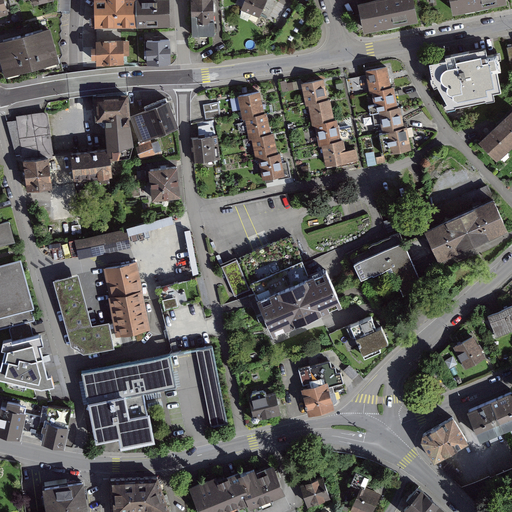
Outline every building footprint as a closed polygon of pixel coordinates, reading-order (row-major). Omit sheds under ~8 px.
[(4,0),(0,0),(0,13),(8,11),(4,0)] [(70,0),(59,0),(60,12),(71,12),(70,0)] [(88,0),(90,35),(120,33),(131,33),(130,6),(129,0),(88,0)] [(216,0),(188,0),(191,41),(219,40),(216,0)] [(255,25),(262,7),(244,0),(238,0),(232,15),(255,25)] [(366,0),(363,1),(370,32),(420,21),(415,0),(366,0)] [(454,0),(457,13),(511,4),(510,0),(454,0)] [(166,5),(130,6),(131,33),(167,31),(166,5)] [(311,11),(301,6),(275,43),(263,44),(259,55),(294,50),(311,23),(311,11)] [(41,29),(15,36),(25,74),(38,71),(42,67),(50,65),(41,29)] [(120,33),(90,35),(92,65),(122,63),(120,33)] [(15,36),(0,39),(0,60),(4,77),(10,75),(13,77),(25,74),(15,36)] [(169,63),(168,40),(143,41),(144,64),(169,63)] [(506,70),(498,45),(465,55),(463,50),(442,57),(443,61),(427,66),(429,75),(434,75),(436,84),(454,114),(495,102),(493,96),(506,92),(500,71),(506,70)] [(389,86),(384,67),(364,71),(365,76),(347,79),(350,95),(371,90),(389,86)] [(321,78),(298,84),(302,103),(325,97),(321,78)] [(389,86),(371,90),(373,99),(361,101),(362,110),(373,108),(396,103),(393,86),(389,86)] [(257,91),(235,96),(240,118),(246,117),(262,112),(257,91)] [(126,95),(96,96),(98,117),(106,116),(108,140),(132,146),(126,95)] [(179,123),(166,97),(129,115),(141,141),(179,123)] [(330,97),(308,102),(313,120),(334,114),(330,97)] [(218,101),(204,104),(207,119),(221,116),(218,101)] [(406,120),(402,102),(396,103),(373,108),(375,118),(380,117),(382,125),(388,124),(406,120)] [(511,143),(511,110),(510,109),(478,142),(496,160),(511,143)] [(267,111),(246,117),(250,135),(255,134),(272,130),(267,111)] [(45,112),(18,117),(25,160),(48,157),(52,156),(45,112)] [(337,113),(316,119),(322,139),(343,134),(337,113)] [(406,120),(388,124),(392,144),(412,140),(409,120),(406,120)] [(219,160),(216,122),(198,124),(200,136),(191,137),(194,162),(219,160)] [(277,129),(255,134),(260,153),(281,148),(277,129)] [(347,133),(327,138),(335,164),(349,160),(350,164),(360,161),(356,146),(352,148),(347,133)] [(155,139),(139,145),(142,158),(162,156),(155,139)] [(108,149),(52,156),(48,157),(51,186),(48,186),(52,220),(78,217),(74,179),(99,177),(100,184),(109,183),(109,176),(111,175),(109,158),(128,156),(132,146),(108,140),(108,149)] [(286,147),(265,153),(270,174),(294,168),(292,157),(288,158),(286,147)] [(385,155),(376,156),(377,164),(387,162),(385,155)] [(25,160),(23,160),(27,189),(48,186),(51,186),(48,157),(25,160)] [(182,195),(178,166),(147,170),(151,199),(182,195)] [(490,197),(409,234),(424,267),(505,230),(490,197)] [(132,233),(176,220),(173,212),(129,224),(132,233)] [(0,242),(9,240),(3,219),(0,220),(0,242)] [(79,257),(130,247),(126,229),(76,240),(79,257)] [(293,233),(241,256),(261,297),(311,273),(293,233)] [(403,236),(348,263),(359,286),(389,271),(404,301),(430,289),(403,236)] [(15,258),(0,262),(0,327),(33,318),(15,258)] [(236,258),(218,266),(235,299),(252,291),(236,258)] [(136,263),(105,269),(115,321),(118,335),(149,329),(136,263)] [(311,273),(261,297),(278,333),(344,301),(327,265),(311,273)] [(77,275),(55,281),(72,346),(83,353),(120,346),(118,335),(115,321),(91,326),(77,275)] [(194,278),(156,286),(173,352),(199,348),(212,345),(194,278)] [(511,305),(487,318),(497,338),(511,330),(511,305)] [(367,313),(321,336),(328,350),(347,341),(360,367),(396,349),(383,323),(375,327),(367,313)] [(36,334),(33,323),(10,329),(13,339),(0,343),(0,381),(41,389),(45,404),(60,400),(41,334),(36,334)] [(472,337),(453,347),(465,369),(484,359),(472,337)] [(212,345),(199,348),(215,427),(228,425),(212,345)] [(176,387),(169,353),(81,370),(88,405),(91,404),(98,439),(120,435),(122,445),(152,439),(143,394),(176,387)] [(448,369),(455,365),(450,355),(442,359),(448,369)] [(246,358),(237,361),(239,368),(247,365),(246,358)] [(308,386),(302,388),(310,414),(328,408),(335,401),(330,385),(340,382),(337,371),(332,373),(330,367),(325,369),(322,360),(294,368),(299,385),(307,383),(308,386)] [(250,395),(254,414),(252,417),(253,420),(257,420),(259,418),(259,416),(279,411),(274,392),(267,394),(266,391),(263,389),(252,392),(250,395)] [(511,411),(502,391),(479,402),(493,430),(511,421),(511,411)] [(493,430),(479,402),(457,412),(471,440),(493,430)] [(35,433),(40,415),(26,411),(26,408),(2,403),(0,412),(0,431),(19,436),(21,429),(35,433)] [(65,443),(71,410),(42,405),(39,422),(42,422),(40,431),(42,431),(41,439),(65,443)] [(466,442),(450,416),(424,432),(423,442),(433,461),(466,442)] [(459,471),(445,455),(433,463),(451,479),(459,471)] [(211,479),(192,487),(201,511),(216,511),(236,504),(238,509),(285,491),(273,466),(266,469),(264,463),(257,467),(220,481),(218,476),(211,479)] [(366,476),(352,471),(345,490),(354,494),(350,506),(365,511),(372,511),(380,493),(362,486),(366,476)] [(506,473),(487,480),(491,491),(511,484),(506,473)] [(323,474),(297,484),(306,506),(331,497),(323,474)] [(157,477),(111,478),(112,511),(159,511),(169,511),(157,477)] [(88,511),(82,480),(42,487),(46,511),(88,511)] [(487,480),(465,488),(475,497),(491,491),(487,480)] [(443,511),(444,511),(417,488),(396,511),(443,511)]
